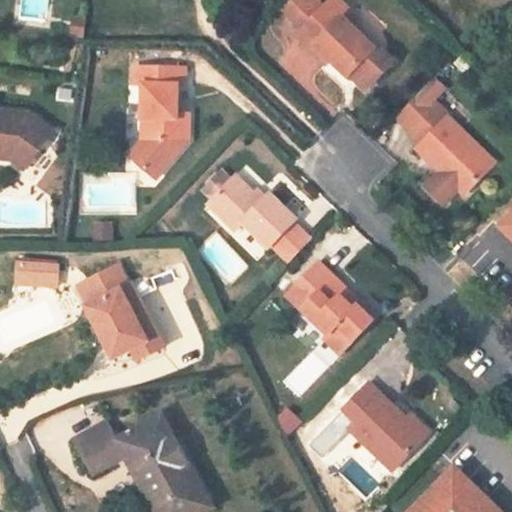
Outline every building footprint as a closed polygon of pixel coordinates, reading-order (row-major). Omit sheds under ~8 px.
[(350,12),(336,0),(333,0),(325,9),(314,0),(293,0),(284,10),(305,30),(302,33),(331,60),(349,77),(351,76),(367,91),(394,62),(382,51),(379,54),(375,50),(348,24),(343,20),(350,12)] [(350,12),(343,20),(348,24),(355,17),(350,12)] [(75,19),(73,35),(84,36),(86,21),(75,19)] [(331,60),(302,33),(297,38),(326,65),(331,60)] [(143,140),(129,156),(155,179),(189,142),(189,115),(177,114),(178,86),(185,87),(186,69),(135,67),(135,85),(144,86),(143,118),(150,119),(149,140),(143,140)] [(433,102),(434,101),(445,90),(434,80),(423,92),(433,102)] [(396,119),(410,132),(438,105),(434,101),(433,102),(423,92),(396,119)] [(444,165),(438,170),(441,172),(459,190),(464,196),(495,165),(448,119),(450,117),(438,105),(410,132),(426,147),(444,165)] [(0,158),(4,159),(6,147),(16,148),(33,160),(54,131),(30,113),(0,109),(0,158)] [(4,159),(12,160),(25,170),(33,160),(16,148),(6,147),(4,159)] [(438,170),(444,165),(426,147),(420,153),(438,170)] [(459,190),(441,172),(427,187),(445,204),(459,190)] [(201,193),(211,203),(230,183),(220,173),(201,193)] [(236,231),(243,223),(270,249),(272,247),(295,222),(297,220),(270,194),(265,198),(262,202),(254,194),(235,177),(230,183),(211,203),(209,205),(236,231)] [(258,191),(254,194),(262,202),(265,198),(258,191)] [(313,239),(295,222),(272,247),(289,264),(313,239)] [(334,279),(318,263),(287,295),(329,334),(325,338),(342,355),(373,322),(356,306),(353,309),(327,285),(334,279)] [(42,265),(18,264),(17,285),(41,286),(42,265)] [(58,267),(42,265),(41,286),(57,287),(58,267)] [(89,305),(87,306),(108,347),(114,344),(122,346),(125,353),(132,349),(138,361),(164,347),(131,283),(129,285),(119,265),(88,281),(98,300),(89,305)] [(334,279),(327,285),(353,309),(356,306),(373,322),(376,319),(334,279)] [(79,285),(89,305),(98,300),(88,281),(79,285)] [(108,347),(113,359),(125,353),(122,346),(114,344),(108,347)] [(343,411),(355,423),(350,428),(393,470),(423,439),(404,421),(406,419),(369,383),(343,411)] [(355,423),(343,411),(337,416),(350,428),(355,423)] [(156,511),(206,511),(214,508),(163,415),(118,439),(108,422),(74,441),(89,469),(122,450),(126,456),(156,511)] [(429,433),(410,415),(404,421),(423,439),(429,433)] [(122,450),(89,469),(92,474),(126,456),(122,450)] [(446,475),(455,484),(463,475),(454,466),(446,475)] [(495,511),(498,509),(463,475),(455,484),(446,475),(412,511),(413,511),(495,511)]
